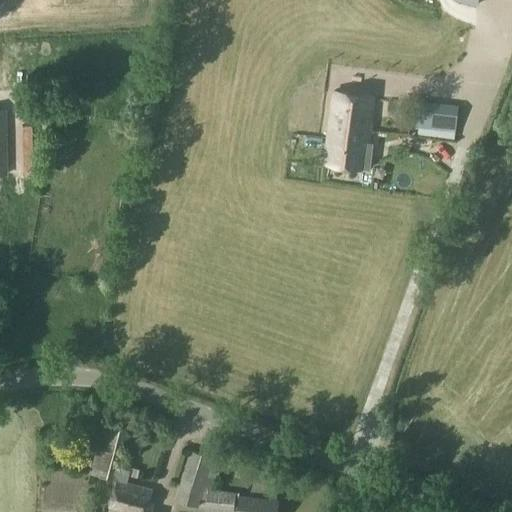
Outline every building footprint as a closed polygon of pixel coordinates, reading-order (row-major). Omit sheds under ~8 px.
[(293,72),(252,68),(258,0),(167,0),(155,130),(246,139),(246,141),(287,145),(293,72)] [(466,20),(308,7),(306,29),(291,28),(288,55),(462,70),(466,20)] [(328,140),(326,164),(369,168),(372,145),(369,145),(374,97),(334,93),(328,140)] [(421,103),(418,135),(454,139),(457,107),(421,103)] [(90,473),(117,481),(127,483),(131,471),(119,467),(127,429),(104,423),(90,473)] [(191,451),(176,500),(199,507),(202,494),(210,470),(213,458),(191,451)] [(242,454),(235,478),(253,484),(250,494),(270,496),(274,488),(297,495),(300,488),(306,489),(310,477),(242,454)] [(210,470),(202,494),(207,496),(207,490),(214,489),(218,476),(216,476),(217,472),(210,470)] [(117,481),(108,511),(146,511),(147,510),(153,490),(127,483),(117,481)] [(207,490),(207,496),(205,510),(219,511),(234,511),(236,492),(214,489),(207,490)] [(238,492),(237,511),(278,511),(280,497),(270,496),(250,494),(238,492)]
